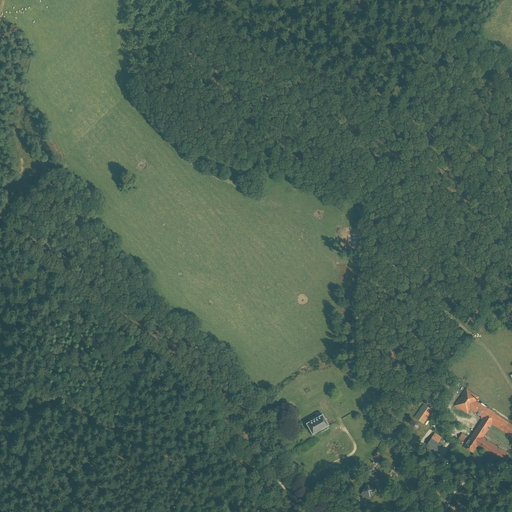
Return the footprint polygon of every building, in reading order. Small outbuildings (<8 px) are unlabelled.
[(470,410),(483,418),(492,424),(511,436),(511,423),(506,420),(489,409),(490,407),(487,405),(485,407),(483,406),(485,404),(481,402),(480,404),(477,402),(479,397),(467,389),(456,407),(468,414),(470,410)] [(424,424),(433,412),(424,405),(415,418),(424,424)] [(306,424),(312,435),(328,426),(322,415),(306,424)] [(492,424),(483,418),(469,440),(464,448),(473,454),(478,447),(502,461),(507,453),(483,438),(492,424)] [(417,422),(415,422),(413,422),(412,424),(411,426),(412,428),(414,430),(416,430),(418,429),(419,427),(419,425),(419,423),(417,422)] [(434,457),(441,446),(439,444),(443,438),(435,433),(424,450),(434,457)] [(378,460),(382,455),(378,452),(374,457),(378,460)] [(373,470),(368,466),(364,471),(371,476),(373,474),(371,473),(373,470)] [(368,484),(361,494),(368,500),(370,497),(376,489),(368,484)]
